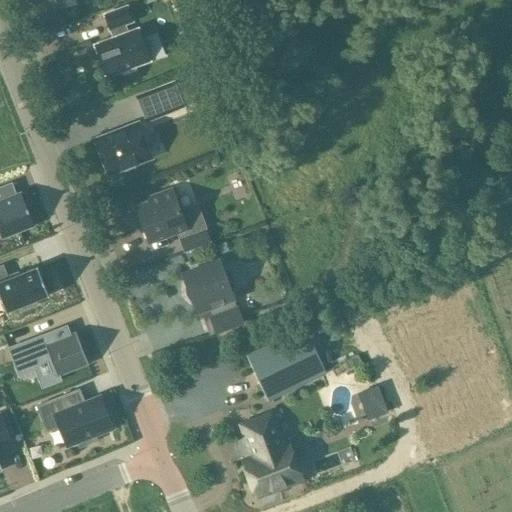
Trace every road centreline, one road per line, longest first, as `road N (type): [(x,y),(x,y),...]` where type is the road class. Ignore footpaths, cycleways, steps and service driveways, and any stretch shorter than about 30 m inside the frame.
road 1 (residential): [(156,459),(0,42)]
road 2 (unknown): [(295,511),(384,457),(402,428),(410,376),(422,360),(452,348)]
road 3 (residential): [(30,511),(156,459)]
